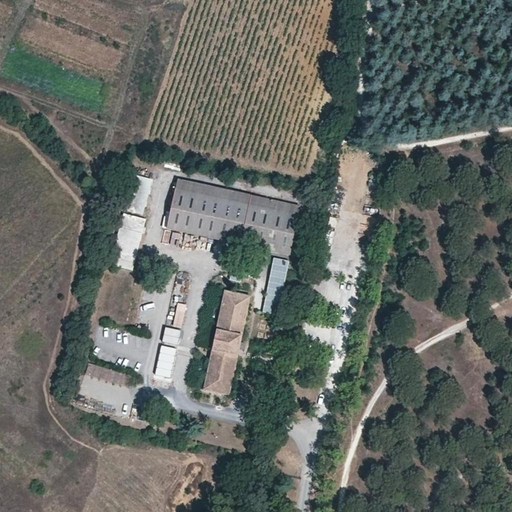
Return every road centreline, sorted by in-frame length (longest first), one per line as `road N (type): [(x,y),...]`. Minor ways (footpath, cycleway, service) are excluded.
road 1 (track): [(338,511),(368,408),(394,370),(511,295)]
road 2 (residential): [(306,511),(362,262)]
